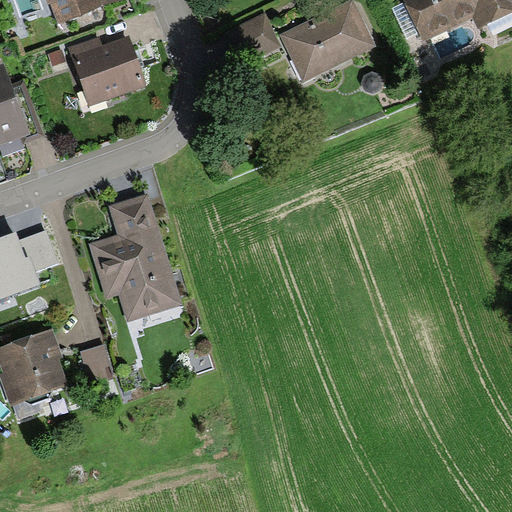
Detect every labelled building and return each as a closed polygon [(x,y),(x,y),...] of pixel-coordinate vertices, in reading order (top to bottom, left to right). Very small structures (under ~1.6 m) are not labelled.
[(122,1),(121,0),(45,0),(48,7),(67,0),(69,0),(76,18),(122,1)] [(511,0),(401,0),(422,45),(475,20),(480,31),(511,15),(511,0)] [(376,47),(355,1),(284,34),(306,80),(376,47)] [(253,22),(226,36),(236,56),(263,43),(253,22)] [(140,82),(127,44),(72,62),(85,100),(140,82)] [(0,145),(25,137),(6,78),(0,79),(0,145)] [(144,200),(106,211),(115,239),(85,247),(100,297),(116,293),(125,323),(176,309),(144,200)] [(23,221),(0,228),(0,301),(46,285),(23,221)] [(50,226),(30,233),(44,270),(64,262),(50,226)] [(44,335),(0,349),(0,383),(8,406),(5,407),(10,422),(38,413),(33,399),(62,388),(44,335)] [(100,348),(78,354),(87,384),(109,378),(100,348)]
